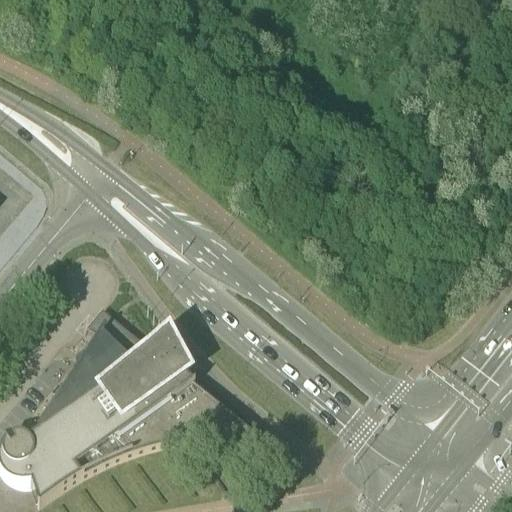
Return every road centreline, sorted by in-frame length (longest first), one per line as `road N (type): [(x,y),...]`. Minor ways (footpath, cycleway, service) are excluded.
road 1 (tertiary): [(437,434),(106,167)]
road 2 (tertiary): [(89,193),(409,469)]
road 3 (residential): [(89,193),(0,302)]
road 4 (tertiary): [(106,167),(47,122),(0,99)]
road 5 (secondary): [(511,338),(437,434)]
